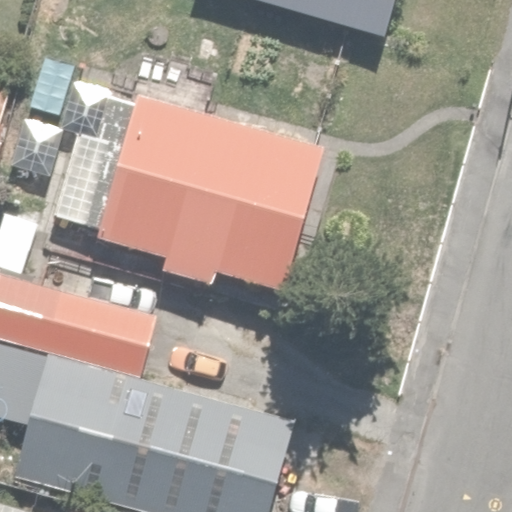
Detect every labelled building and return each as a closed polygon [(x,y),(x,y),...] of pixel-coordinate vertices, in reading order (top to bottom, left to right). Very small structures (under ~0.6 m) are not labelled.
[(388,0),(312,0),(382,21),(388,0)] [(0,132),(19,62),(0,57),(0,132)] [(362,135),(176,81),(133,225),(320,280),(362,135)] [(0,266),(0,324),(148,359),(162,302),(132,296),(141,257),(76,242),(66,282),(0,266)] [(415,312),(372,311),(370,368),(414,369),(415,312)] [(272,432),(40,375),(21,455),(252,511),(272,432)]
